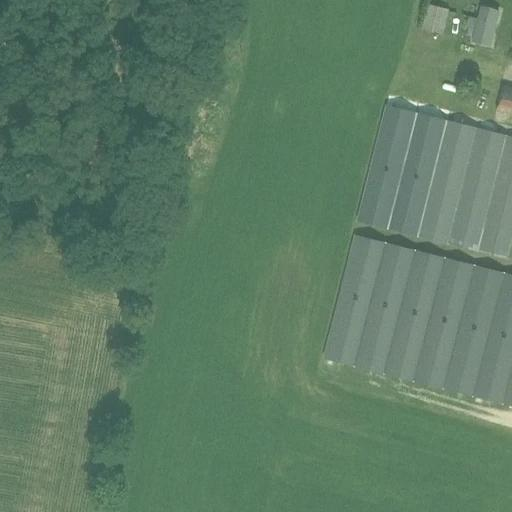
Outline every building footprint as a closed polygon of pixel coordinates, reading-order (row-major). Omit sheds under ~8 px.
[(423,29),(443,34),(448,11),(429,6),(423,29)] [(491,46),(499,12),(482,8),(479,19),(471,17),(468,27),(476,29),(473,42),(491,46)] [(511,88),(502,86),(496,110),(511,114),(511,88)] [(511,138),(446,121),(417,235),(511,259),(511,138)] [(511,274),(358,235),(327,360),(511,406),(511,274)] [(508,511),(511,498),(511,443),(315,394),(288,503),(323,511),(508,511)]
